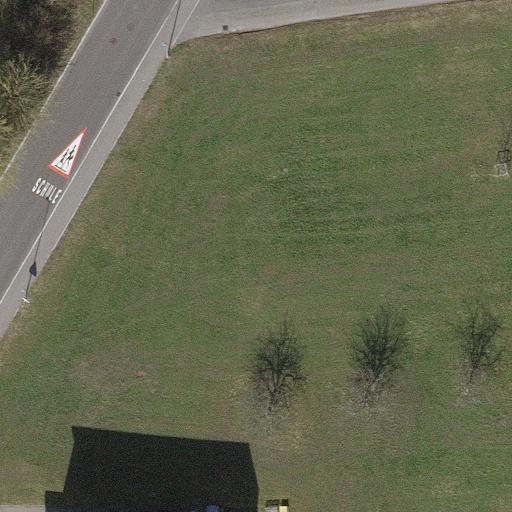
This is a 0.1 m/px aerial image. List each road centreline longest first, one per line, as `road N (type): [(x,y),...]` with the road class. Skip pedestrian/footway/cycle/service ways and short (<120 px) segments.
road 1 (tertiary): [(0,258),(130,29)]
road 2 (residential): [(130,29),(351,0)]
